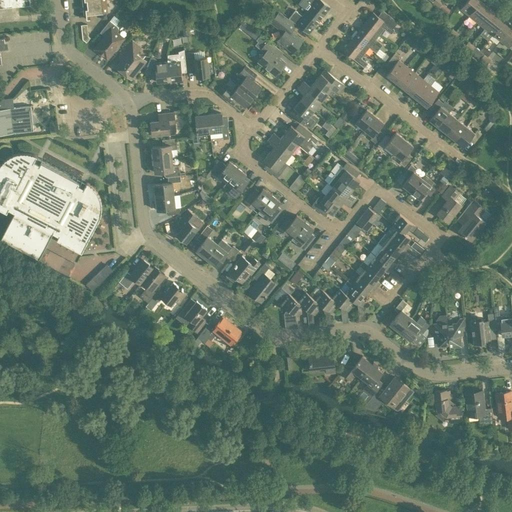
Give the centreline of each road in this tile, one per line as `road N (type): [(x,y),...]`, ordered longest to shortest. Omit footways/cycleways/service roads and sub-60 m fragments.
road 1 (residential): [(365,331),(438,237),(375,188),(343,228),(330,229),(247,164),(244,140),(252,128)]
road 2 (residential): [(365,331),(268,333),(158,247),(142,214),(126,100)]
road 3 (residential): [(458,157),(318,48)]
road 4 (residential): [(511,368),(434,375),(365,331)]
road 5 (residential): [(252,128),(207,93),(126,100)]
road 6 (residential): [(126,100),(67,50),(57,0)]
